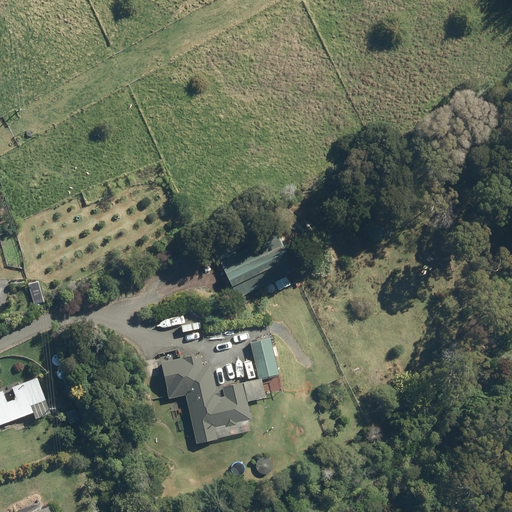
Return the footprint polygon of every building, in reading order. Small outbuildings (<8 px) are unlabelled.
[(281,230),(223,259),(241,295),(299,266),(281,230)] [(273,335),(251,341),(260,376),(282,370),(273,335)] [(206,351),(163,358),(168,392),(192,388),(200,438),(223,434),(221,420),(251,415),(248,395),(247,395),(245,381),(226,384),(229,399),(214,401),(212,385),(206,351)] [(0,424),(50,404),(37,374),(0,389),(0,424)] [(0,511),(9,511),(0,486),(0,511)]
